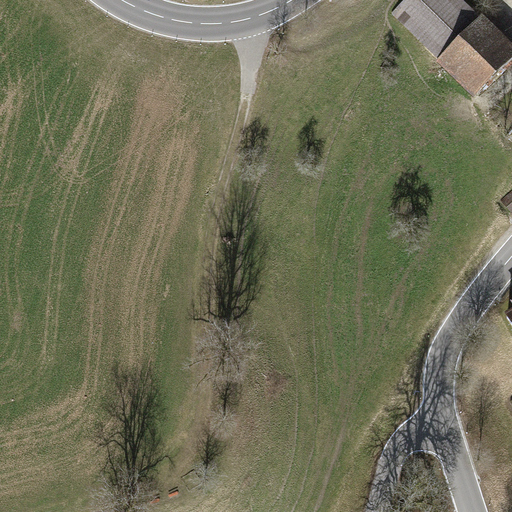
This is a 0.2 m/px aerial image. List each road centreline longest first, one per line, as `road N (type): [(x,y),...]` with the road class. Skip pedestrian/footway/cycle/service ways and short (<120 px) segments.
road 1 (track): [(256,17),(257,68),(216,233),(205,434)]
road 2 (tertiary): [(442,418),(445,352),(511,257)]
road 3 (tertiary): [(293,0),(217,24),(123,0)]
road 4 (unclassified): [(376,511),(405,441),(442,418)]
